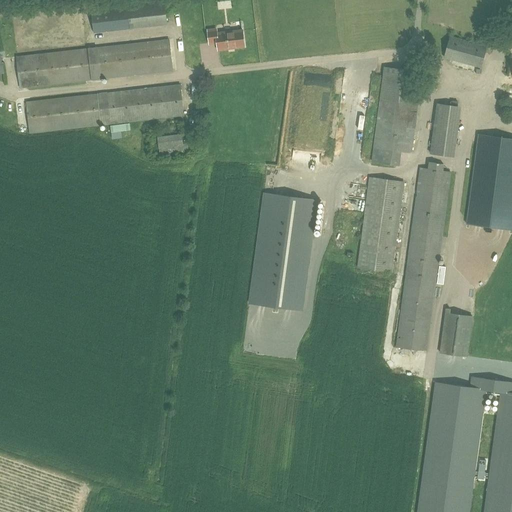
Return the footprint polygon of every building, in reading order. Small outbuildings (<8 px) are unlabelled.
[(167,24),(164,3),(92,11),(94,32),(167,24)] [(244,46),(242,30),(217,34),(216,30),(208,31),(209,44),(217,43),(218,50),(244,46)] [(444,58),(480,68),(481,68),(486,48),(450,38),(444,58)] [(16,56),(20,88),(172,70),(169,39),(16,56)] [(417,71),(385,67),(381,99),(412,103),(417,71)] [(29,133),(165,118),(184,116),(181,84),(26,101),(29,133)] [(417,104),(381,99),(374,147),(398,151),(411,152),(417,104)] [(183,144),(182,135),(158,138),(160,154),(188,151),(187,144),(183,144)] [(511,139),(478,135),(466,225),(511,231),(511,139)] [(396,347),(427,351),(435,292),(438,267),(451,172),(443,170),(444,164),(429,161),(428,168),(419,167),(396,347)] [(392,272),(392,271),(405,182),(369,176),(357,267),(392,272)] [(303,310),(316,217),(318,201),(317,201),(265,193),(249,302),(303,310)] [(443,267),(438,267),(435,292),(440,292),(443,267)] [(468,357),(468,352),(473,316),(450,312),(451,309),(445,308),(439,353),(468,357)] [(500,394),(483,511),(511,511),(511,381),(471,376),(470,387),(435,382),(417,511),(469,511),(486,392),(500,394)]
